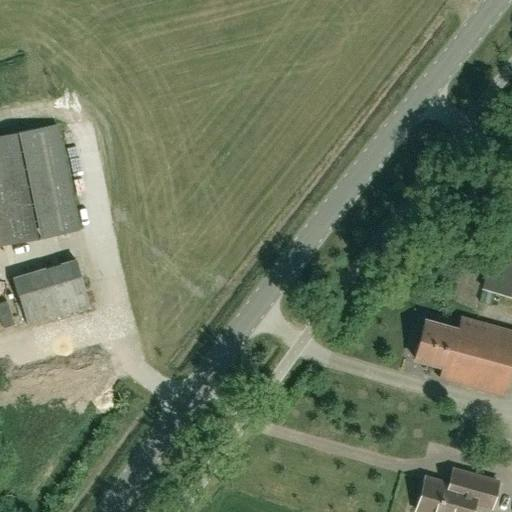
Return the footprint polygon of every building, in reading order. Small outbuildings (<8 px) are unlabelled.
[(0,136),(0,245),(77,230),(56,125),(0,136)] [(511,191),(510,191),(483,289),(511,296),(511,191)] [(12,279),(25,325),(87,307),(74,261),(12,279)] [(57,345),(85,330),(78,316),(50,331),(57,345)] [(424,320),(414,358),(443,366),(439,377),(505,396),(511,368),(511,332),(461,319),(458,330),(424,320)] [(100,333),(50,351),(62,385),(113,368),(100,333)] [(0,383),(0,399),(0,401),(23,394),(19,378),(0,383)] [(452,470),(448,485),(424,479),(415,511),(416,511),(470,511),(473,504),(490,508),(497,483),(452,470)]
